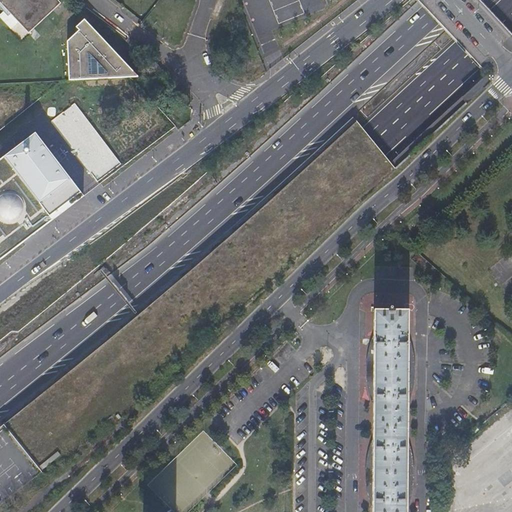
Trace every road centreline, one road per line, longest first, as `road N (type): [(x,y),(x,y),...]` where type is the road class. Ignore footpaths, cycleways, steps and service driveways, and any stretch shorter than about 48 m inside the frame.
road 1 (motorway): [(0,452),(373,143),(511,8)]
road 2 (secondary): [(58,511),(511,74)]
road 3 (motorway): [(448,0),(0,390)]
road 4 (secondary): [(386,0),(0,295)]
